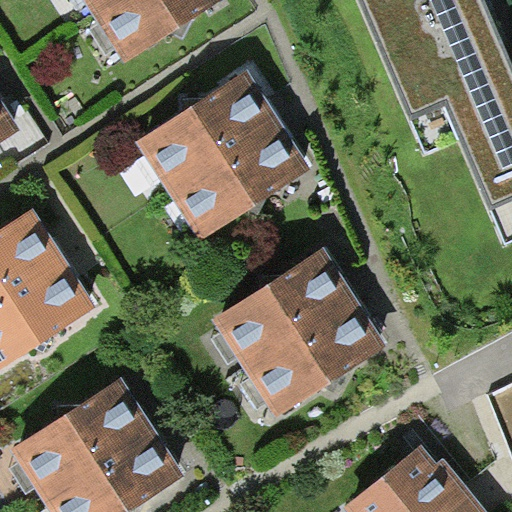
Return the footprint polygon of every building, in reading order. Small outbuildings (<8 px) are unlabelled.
[(64,0),(108,68),(215,0),(64,0)] [(511,92),(472,0),(369,0),(417,111),(448,98),(507,237),(511,234),(511,92)] [(235,77),(127,146),(188,242),(296,173),(274,138),(250,100),(235,77)] [(0,147),(12,140),(0,121),(0,147)] [(20,211),(0,223),(0,358),(81,307),(63,279),(39,241),(20,211)] [(309,255),(201,324),(262,421),(371,352),(357,331),(327,284),(309,255)] [(109,388),(0,457),(35,511),(126,511),(170,484),(152,456),(125,413),(109,388)] [(333,509),(335,511),(464,511),(443,486),(412,446),(333,509)]
